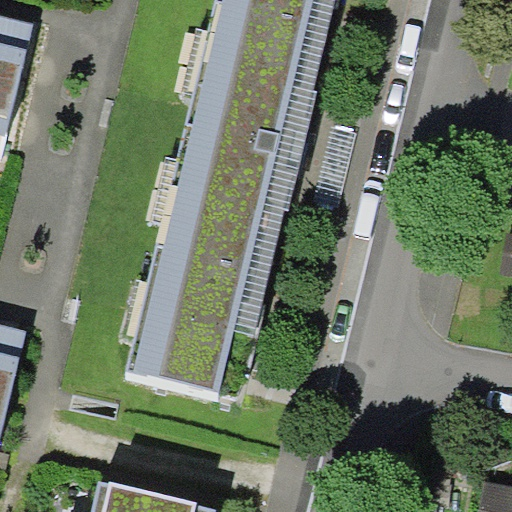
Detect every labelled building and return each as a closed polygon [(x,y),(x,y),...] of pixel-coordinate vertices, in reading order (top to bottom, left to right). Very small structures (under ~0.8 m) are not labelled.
[(241,0),(151,380),(230,404),(246,342),(263,346),(349,0),(241,0)] [(37,54),(0,45),(0,143),(16,147),(37,54)] [(511,239),(508,239),(503,280),(511,281),(511,239)] [(31,358),(0,351),(0,450),(9,453),(31,358)] [(214,511),(216,509),(99,480),(91,511),(214,511)]
